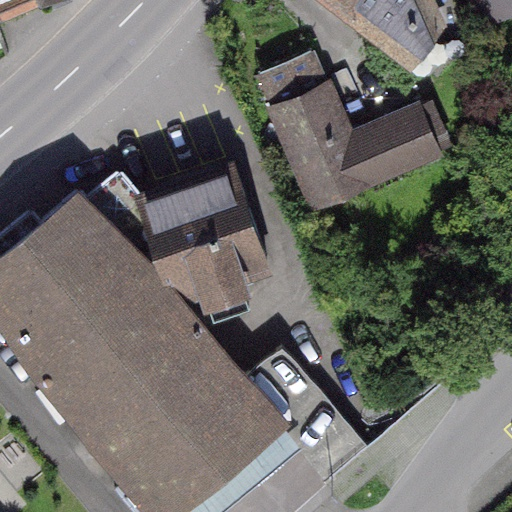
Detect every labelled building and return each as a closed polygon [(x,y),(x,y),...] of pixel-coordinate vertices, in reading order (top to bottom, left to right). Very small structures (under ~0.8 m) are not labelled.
[(0,0),(0,10),(25,0),(0,0)] [(338,0),(431,72),(470,22),(459,0),(338,0)] [(511,0),(477,0),(486,19),(511,7),(511,0)] [(314,47),(263,69),(320,196),(439,143),(421,102),(352,132),(314,47)] [(121,170),(103,186),(174,290),(201,322),(208,318),(197,283),(207,280),(215,305),(251,293),(242,268),(269,259),(236,166),(142,196),(121,170)] [(80,189),(0,254),(0,300),(43,365),(164,511),(297,511),(331,481),(305,449),(336,424),(320,389),(285,346),(246,377),(201,322),(174,290),(103,186),(88,199),(80,189)] [(511,266),(490,284),(511,309),(511,266)] [(511,511),(511,503),(502,511),(511,511)]
